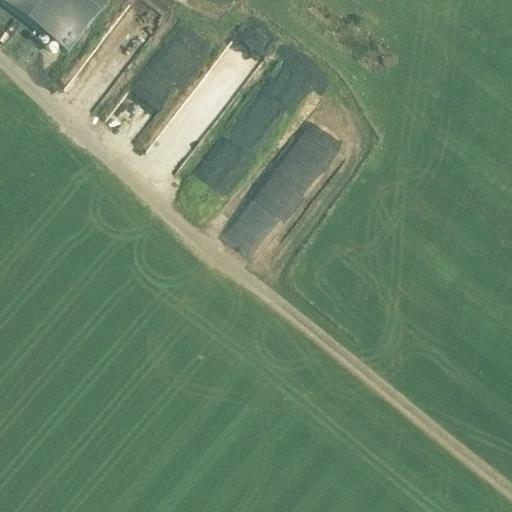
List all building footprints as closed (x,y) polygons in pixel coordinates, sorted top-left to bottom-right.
[(0,0),(0,4),(67,56),(110,0),(0,0)] [(100,109),(166,9),(153,0),(132,0),(72,91),(100,109)] [(173,32),(201,57),(209,48),(180,23),(173,32)] [(136,119),(182,68),(169,57),(123,108),(136,119)] [(155,157),(181,172),(220,107),(195,91),(155,157)] [(208,206),(286,132),(265,110),(250,124),(247,121),(184,180),(208,206)] [(318,126),(281,167),(295,180),(299,175),(312,187),(345,151),(318,126)]
